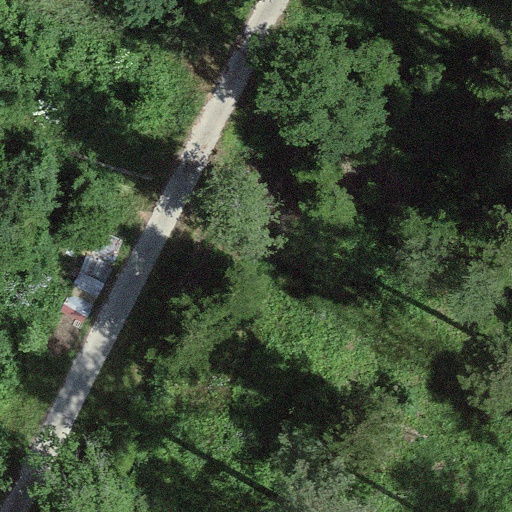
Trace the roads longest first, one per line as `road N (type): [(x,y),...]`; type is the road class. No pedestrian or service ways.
road 1 (track): [(276,0),(13,511)]
road 2 (track): [(236,70),(85,0)]
